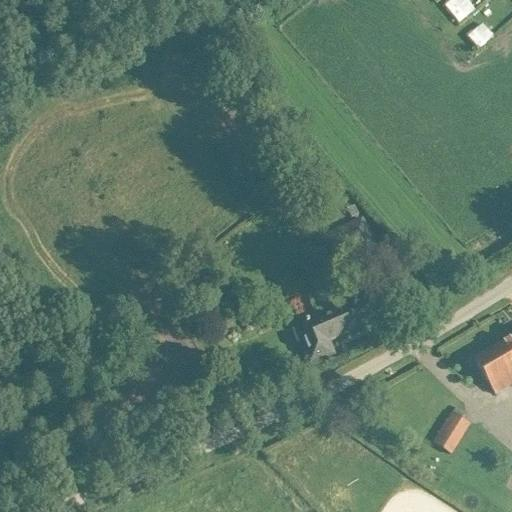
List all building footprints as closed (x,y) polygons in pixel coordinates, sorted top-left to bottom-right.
[(482,35),(475,41),(486,54),(493,48),(482,35)] [(362,221),(316,240),(331,276),(377,257),(362,221)] [(328,341),(374,321),(362,294),(293,325),(309,365),(334,355),(328,341)] [(511,343),(509,339),(492,349),(493,350),(473,361),(494,396),(511,385),(511,343)] [(451,454),(469,425),(461,420),(465,414),(456,409),(453,415),(451,414),(433,443),(451,454)]
